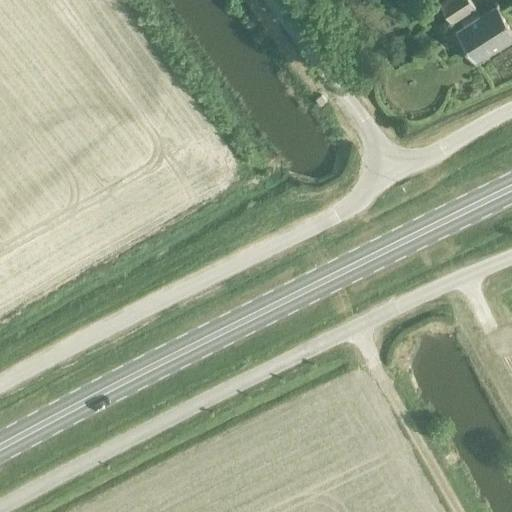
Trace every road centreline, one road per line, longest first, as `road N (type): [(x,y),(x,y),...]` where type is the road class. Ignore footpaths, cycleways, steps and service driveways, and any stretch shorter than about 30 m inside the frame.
road 1 (secondary): [(0,448),(511,190)]
road 2 (unclassified): [(0,509),(297,356),(511,258)]
road 3 (unclassified): [(389,170),(335,216),(0,386)]
road 4 (unclassified): [(389,170),(271,0)]
road 5 (unclassified): [(511,109),(389,170)]
